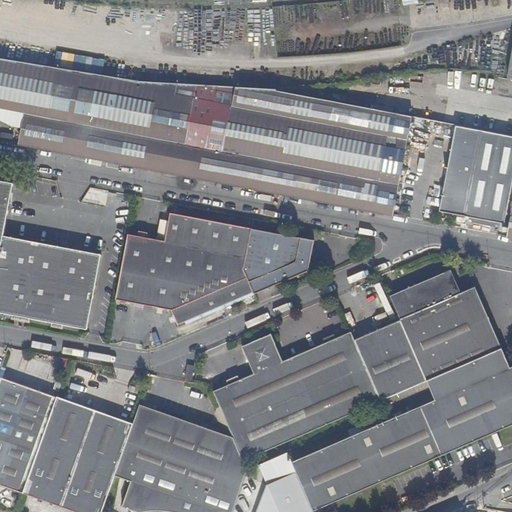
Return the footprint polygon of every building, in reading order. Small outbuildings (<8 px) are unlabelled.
[(43,65),(0,57),(0,119),(12,125),(21,127),(18,141),(18,143),(83,155),(143,167),(198,177),(205,140),(216,86),(151,82),(141,81),(43,65)] [(231,105),(234,87),(216,86),(205,140),(198,177),(216,181),(231,105)] [(235,185),(255,87),(234,87),(231,105),(216,181),(235,185)] [(277,90),(275,89),(255,87),(235,185),(255,188),(268,132),(277,90)] [(296,94),(277,90),(268,132),(255,188),(275,192),(296,94)] [(314,98),(296,94),(275,192),(293,196),(314,98)] [(314,98),(293,196),(314,200),(335,102),(314,98)] [(354,105),(335,102),(314,200),(333,203),(349,127),(354,105)] [(349,127),(333,203),(355,208),(357,204),(355,203),(373,109),(354,105),(349,127)] [(357,204),(355,208),(371,211),(380,163),(391,112),(373,109),(355,203),(357,204)] [(391,215),(412,116),(391,112),(380,163),(371,211),(391,215)] [(511,181),(511,136),(456,126),(439,211),(453,214),(504,224),(511,181)] [(415,129),(411,140),(422,144),(425,133),(415,129)] [(15,183),(0,180),(0,263),(5,239),(5,235),(15,183)] [(243,269),(250,228),(168,212),(162,240),(126,233),(114,299),(169,309),(177,327),(215,310),(253,293),(243,269)] [(312,239),(250,228),(243,269),(253,293),(306,270),(312,239)] [(100,257),(5,239),(0,263),(0,314),(87,331),(100,257)] [(399,319),(426,379),(487,353),(461,293),(451,270),(390,296),(399,319)] [(487,353),(501,347),(475,287),(461,293),(487,353)] [(353,339),(379,399),(426,379),(399,319),(353,339)] [(230,433),(242,459),(373,402),(379,399),(353,339),(350,332),(282,361),(270,334),(241,347),(252,375),(213,392),(230,433)] [(445,383),(505,356),(501,347),(487,353),(426,379),(426,380),(430,389),(445,383)] [(403,413),(291,462),(295,473),(312,511),(457,449),(511,425),(511,366),(510,367),(505,356),(445,383),(430,389),(435,400),(403,413)] [(185,377),(190,378),(193,367),(187,366),(185,377)] [(0,376),(0,484),(21,492),(55,396),(0,376)] [(55,396),(21,492),(78,511),(100,511),(114,476),(132,424),(56,395),(55,396)] [(231,511),(247,469),(242,459),(230,433),(231,437),(139,405),(132,424),(114,476),(130,481),(121,507),(136,511),(141,511),(151,511),(174,511),(173,511),(231,511)] [(312,511),(295,473),(267,485),(256,511),(312,511)]
